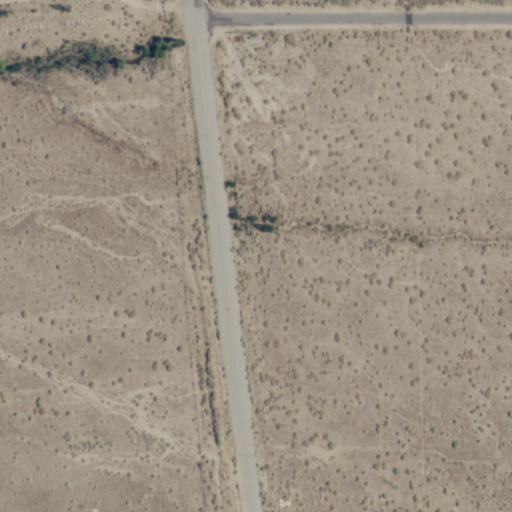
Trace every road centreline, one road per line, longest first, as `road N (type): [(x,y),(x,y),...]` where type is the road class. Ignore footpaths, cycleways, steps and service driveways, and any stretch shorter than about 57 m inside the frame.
road 1 (tertiary): [(197,19),(251,511)]
road 2 (residential): [(197,19),(511,22)]
